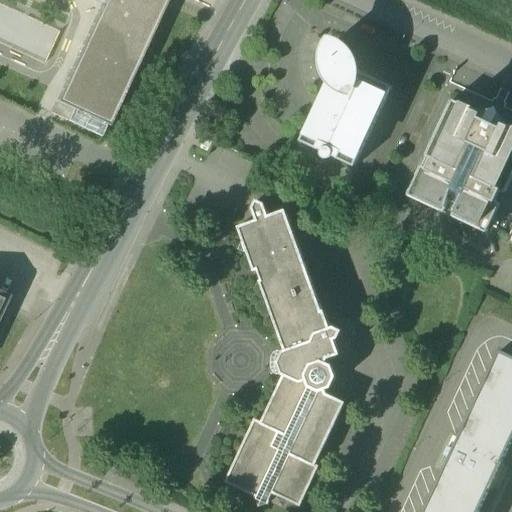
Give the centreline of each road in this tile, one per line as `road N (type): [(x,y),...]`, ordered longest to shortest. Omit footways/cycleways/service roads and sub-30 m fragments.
road 1 (unclassified): [(239,0),(10,415)]
road 2 (residential): [(511,70),(348,0)]
